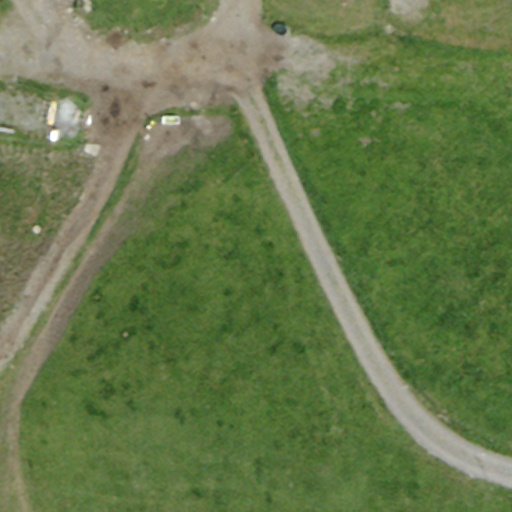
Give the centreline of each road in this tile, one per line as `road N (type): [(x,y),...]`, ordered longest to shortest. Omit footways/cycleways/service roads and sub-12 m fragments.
road 1 (track): [(140,76),(233,67),(379,378),(424,438),(511,472)]
road 2 (track): [(0,19),(140,76)]
